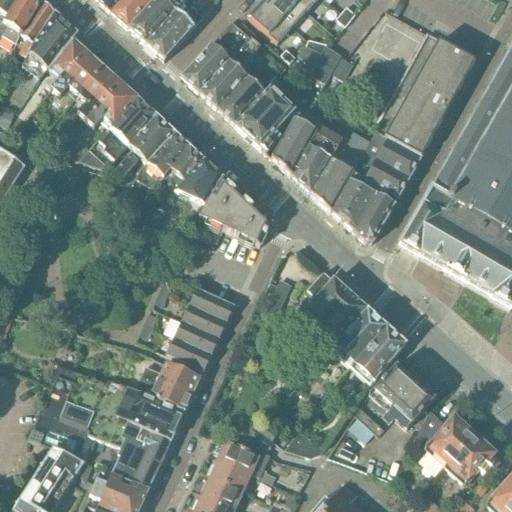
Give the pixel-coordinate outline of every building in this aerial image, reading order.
[(0,0),(0,16),(2,17),(6,19),(17,0),(0,0)] [(40,5),(34,0),(17,0),(6,19),(2,17),(0,21),(0,20),(0,40),(1,39),(14,47),(20,37),(40,5)] [(124,0),(92,0),(92,1),(109,17),(124,0)] [(156,0),(124,0),(109,17),(127,33),(156,0)] [(156,0),(127,33),(145,49),(189,0),(156,0)] [(203,21),(215,7),(206,0),(189,0),(145,49),(163,66),(195,29),(185,18),(191,11),(203,21)] [(287,0),(265,0),(261,5),(291,31),(305,15),(287,0)] [(287,0),(305,15),(318,1),(318,0),(287,0)] [(40,5),(20,37),(26,42),(18,57),(25,60),(32,47),(53,15),(41,4),(40,5)] [(261,5),(246,22),(276,48),(291,31),(261,5)] [(354,18),(345,11),(340,17),(349,25),(354,18)] [(25,60),(21,70),(39,84),(47,74),(48,75),(70,45),(76,37),(53,15),(32,47),(25,60)] [(349,25),(340,17),(335,23),(344,31),(349,25)] [(237,31),(230,25),(218,39),(231,51),(225,57),(230,61),(248,41),(237,31)] [(419,162),(473,65),(427,39),(405,79),(376,130),(374,129),(373,130),(377,132),(373,139),(418,163),(419,163),(418,163),(419,161),(419,162)] [(198,98),(211,110),(215,114),(245,81),(237,73),(257,50),(248,41),(230,61),(228,65),(198,98)] [(307,43),(306,50),(320,58),(324,50),(325,48),(317,46),(307,43)] [(84,57),(70,45),(48,75),(52,79),(43,88),(51,95),(84,57)] [(209,48),(180,81),(198,98),(228,65),(209,48)] [(320,58),(305,50),(298,60),(313,73),(320,58)] [(313,73),(310,79),(325,88),(341,60),(328,52),(324,50),(320,58),(313,73)] [(421,210),(398,250),(418,262),(419,261),(443,274),(442,276),(446,278),(451,280),(451,279),(457,282),(456,283),(461,286),(460,286),(464,289),(465,287),(489,301),(488,302),(508,314),(511,307),(511,50),(511,51),(506,60),(484,100),(480,106),(474,117),(470,125),(460,142),(460,143),(456,150),(449,163),(443,173),(437,183),(433,190),(422,211),(421,210)] [(285,53),(279,59),(289,67),(294,61),(285,53)] [(101,73),(84,57),(51,95),(59,102),(68,93),(76,100),(101,73)] [(341,61),(331,79),(343,85),(353,68),(341,61)] [(118,88),(101,73),(76,100),(85,108),(76,118),(84,125),(118,88)] [(215,114),(233,130),(263,97),(245,81),(215,114)] [(273,85),(263,97),(233,130),(264,158),(279,141),(274,136),(294,115),(298,108),(273,85)] [(135,104),(118,88),(84,125),(93,133),(102,124),(109,130),(110,132),(135,104)] [(153,121),(135,104),(110,132),(109,130),(97,144),(105,151),(104,154),(114,164),(126,151),(153,121)] [(295,118),(270,162),(269,163),(289,181),(313,140),(318,132),(318,131),(295,118)] [(173,139),(158,125),(156,123),(153,121),(126,151),(129,153),(131,155),(112,175),(120,183),(137,165),(134,163),(137,160),(146,168),(173,139)] [(31,135),(22,128),(13,141),(22,148),(31,135)] [(309,199),(340,144),(334,140),(318,132),(313,140),(289,181),(309,199)] [(309,199),(323,211),(329,216),(350,177),(362,157),(369,145),(347,132),(340,144),(309,199)] [(189,154),(183,148),(173,139),(146,168),(140,174),(135,183),(153,193),(159,186),(189,154)] [(407,184),(418,163),(373,139),(370,145),(369,145),(362,157),(407,184)] [(31,152),(46,161),(47,162),(55,150),(40,141),(31,152)] [(77,166),(89,154),(76,142),(65,155),(77,166)] [(102,159),(90,153),(84,165),(96,171),(102,159)] [(159,186),(166,194),(159,213),(165,216),(172,199),(202,166),(189,154),(159,186)] [(0,237),(12,219),(0,211),(0,207),(24,171),(0,155),(0,237)] [(396,204),(400,196),(407,184),(362,157),(350,177),(377,193),(396,204)] [(219,182),(202,166),(172,199),(188,207),(184,216),(197,222),(201,212),(219,182)] [(329,216),(352,236),(373,199),(377,193),(350,177),(329,216)] [(197,222),(196,222),(205,226),(219,233),(223,235),(258,251),(269,228),(259,219),(240,201),(219,182),(201,212),(197,222)] [(373,199),(352,236),(365,248),(371,248),(396,204),(377,193),(373,199)] [(312,308),(295,327),(314,344),(314,349),(321,356),(326,355),(328,356),(333,350),(365,315),(365,314),(357,307),(355,305),(351,301),(349,299),(334,286),(333,284),(331,283),(331,284),(325,278),(323,277),(323,276),(307,295),(313,300),(308,305),(312,308)] [(158,296),(167,300),(172,289),(164,285),(158,296)] [(196,293),(189,310),(224,325),(232,309),(196,293)] [(167,300),(158,296),(153,307),(162,311),(167,300)] [(189,310),(181,327),(217,342),(224,325),(189,310)] [(365,315),(333,350),(352,367),(384,332),(365,315)] [(0,318),(0,345),(3,347),(11,322),(0,318)] [(143,330),(151,333),(156,321),(149,318),(143,330)] [(181,327),(173,343),(209,359),(217,342),(181,327)] [(151,333),(143,330),(138,340),(146,344),(151,333)] [(384,332),(352,367),(372,386),(390,364),(402,350),(403,350),(404,349),(384,332)] [(173,343),(166,360),(165,360),(201,376),(209,359),(173,343)] [(191,399),(198,382),(164,367),(159,378),(152,375),(152,374),(145,370),(142,378),(191,399)] [(169,445),(172,439),(183,416),(134,395),(104,383),(103,388),(56,369),(27,446),(51,454),(88,467),(97,443),(119,452),(123,444),(131,428),(169,445)] [(368,400),(392,422),(406,434),(434,403),(408,380),(402,374),(396,369),(368,400)] [(183,416),(191,399),(142,378),(134,395),(183,416)] [(377,440),(383,433),(359,412),(353,419),(377,440)] [(417,437),(425,445),(442,426),(429,415),(417,437)] [(443,471),(473,438),(453,420),(423,453),(443,471)] [(265,425),(250,443),(266,456),(275,445),(272,442),(278,435),(265,425)] [(246,427),(237,436),(247,445),(255,435),(246,427)] [(162,460),(169,445),(131,428),(123,444),(162,460)] [(299,435),(285,453),(284,454),(311,462),(320,458),(321,457),(324,453),(299,435)] [(473,438),(443,471),(464,490),(494,457),(473,438)] [(146,494),(156,474),(162,460),(123,444),(119,452),(120,453),(117,459),(119,460),(110,480),(117,482),(146,494)] [(226,445),(218,463),(250,478),(258,460),(226,445)] [(54,511),(86,466),(88,467),(51,454),(13,511),(54,511)] [(218,463),(210,480),(242,495),(250,478),(218,463)] [(260,482),(270,487),(274,480),(263,475),(260,482)] [(488,511),(511,511),(511,478),(485,509),(488,511)] [(96,482),(92,492),(139,511),(146,494),(117,482),(110,480),(107,486),(96,482)] [(233,511),(234,511),(242,495),(210,480),(202,498),(233,511)] [(356,511),(351,507),(357,500),(342,487),(328,503),(324,500),(313,511),(356,511)] [(138,511),(139,511),(92,492),(88,501),(100,505),(97,511),(138,511)] [(291,511),(297,500),(280,493),(273,509),(278,511),(291,511)] [(233,511),(202,498),(194,511),(233,511)] [(461,501),(451,511),(462,511),(468,506),(461,501)] [(394,511),(413,511),(403,502),(394,511)]
